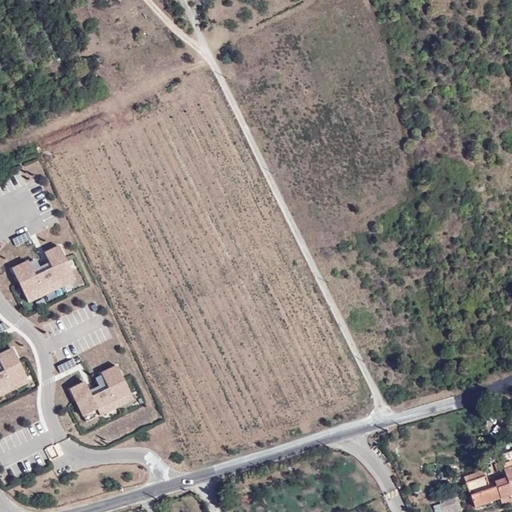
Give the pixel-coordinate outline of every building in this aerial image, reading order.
[(31,238),(28,231),(12,239),(16,246),(31,238)] [(13,269),(26,297),(73,274),(60,247),(45,254),(50,264),(53,268),(36,277),(30,264),(28,261),(13,269)] [(36,261),(30,264),(36,277),(53,268),(50,264),(40,269),(36,261)] [(26,297),(29,302),(76,279),(73,274),(26,297)] [(0,354),(0,361),(5,371),(0,373),(0,388),(27,376),(13,348),(0,354)] [(58,366),(61,373),(77,365),(73,358),(58,366)] [(71,388),(84,416),(131,393),(118,365),(102,373),(103,376),(109,388),(93,396),(90,392),(85,381),(71,388)] [(27,376),(0,388),(0,395),(30,381),(27,376)] [(90,392),(93,396),(109,388),(103,376),(97,379),(101,387),(90,392)] [(84,416),(87,422),(134,398),(131,393),(84,416)] [(511,452),(500,456),(502,463),(511,459),(511,452)] [(511,459),(502,463),(508,479),(489,486),(486,476),(466,483),(476,508),(511,495),(511,459)] [(465,480),(466,483),(486,476),(485,473),(465,480)] [(456,495),(440,501),(443,511),(457,511),(462,511),(456,495)]
